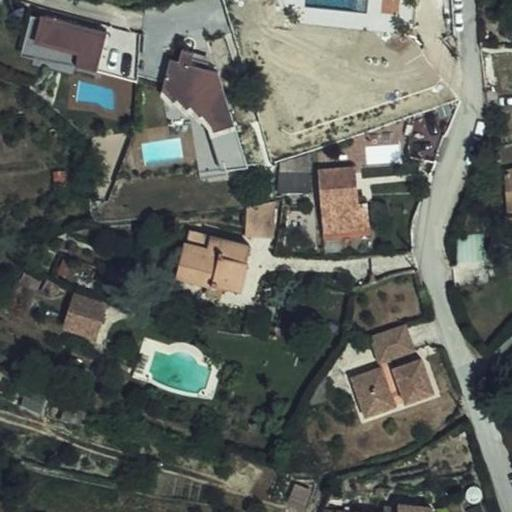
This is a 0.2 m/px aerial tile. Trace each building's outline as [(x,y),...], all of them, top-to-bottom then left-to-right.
[(120,62),(124,22),(52,0),(14,0),(8,21),(63,30),(62,45),(120,62)] [(63,30),(8,21),(7,28),(62,45),(63,30)] [(247,166),(222,63),(195,69),(191,51),(157,59),(175,133),(142,141),(147,162),(193,152),(199,177),(247,166)] [(357,203),(357,195),(360,195),(357,167),(318,171),(324,234),(370,230),(368,202),(357,203)] [(281,168),(281,191),(311,190),(311,168),(281,168)] [(247,234),(278,234),(277,202),(247,202),(247,234)] [(446,225),(446,240),(476,240),(476,225),(446,225)] [(184,242),(181,257),(245,270),(251,242),(210,233),(208,246),(184,242)] [(476,253),(476,240),(446,240),(447,253),(476,253)] [(13,267),(30,272),(33,261),(17,257),(13,267)] [(242,287),(245,270),(181,257),(178,274),(242,287)] [(36,302),(72,313),(81,281),(46,271),(36,302)] [(404,321),(369,333),(379,360),(390,356),(414,347),(404,321)] [(358,393),(428,371),(422,355),(394,366),(383,370),(380,364),(359,373),(364,387),(357,390),(358,393)] [(390,356),(379,360),(380,364),(383,370),(394,366),(390,356)] [(428,371),(358,393),(367,415),(397,404),(392,393),(402,390),(407,401),(435,390),(428,371)] [(364,387),(359,373),(352,376),(357,390),(364,387)] [(392,393),(397,404),(407,401),(402,390),(392,393)] [(273,494),(284,497),(287,486),(276,482),(273,494)] [(376,507),(360,504),(334,500),(332,511),(415,511),(409,511),(411,499),(378,494),(377,498),(376,507)] [(303,511),(332,511),(334,500),(307,496),(303,511)] [(360,504),(376,507),(377,498),(361,496),(360,504)]
